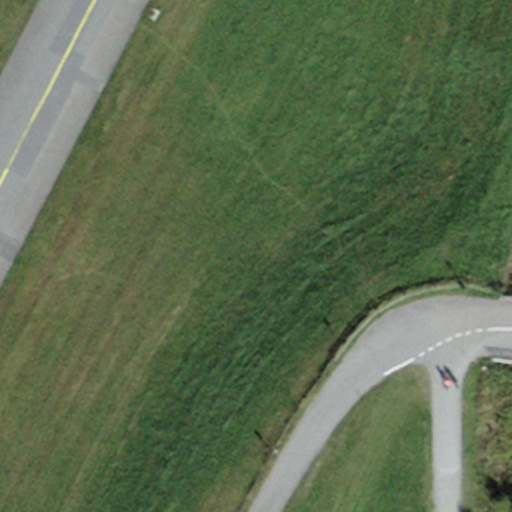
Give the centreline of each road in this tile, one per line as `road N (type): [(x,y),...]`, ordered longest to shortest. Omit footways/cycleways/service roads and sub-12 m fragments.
road 1 (track): [(275,511),(350,372),(373,348),(417,323),(459,321)]
road 2 (track): [(459,321),(449,370),(452,511)]
